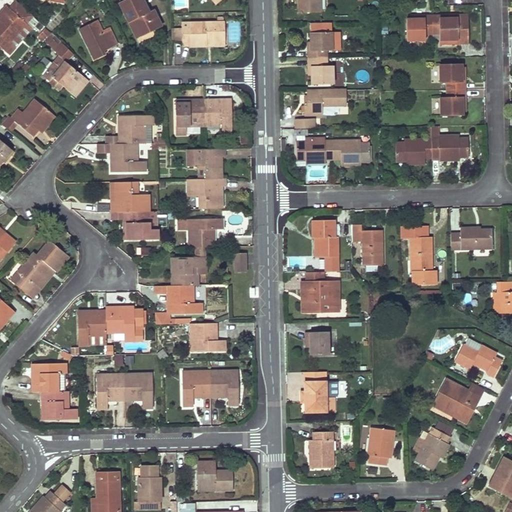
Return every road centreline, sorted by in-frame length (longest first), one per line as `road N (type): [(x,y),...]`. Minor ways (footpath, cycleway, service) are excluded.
road 1 (residential): [(263,70),(143,71),(112,86),(42,176),(46,197),(85,238),(87,264),(0,369)]
road 2 (residential): [(511,386),(456,484),(275,494)]
road 3 (residential): [(273,440),(60,445),(34,454)]
road 4 (residential): [(265,202),(273,440)]
road 5 (residential): [(265,202),(468,196),(481,189)]
road 6 (residential): [(481,189),(494,164),(493,0)]
road 7 (residential): [(263,70),(265,202)]
